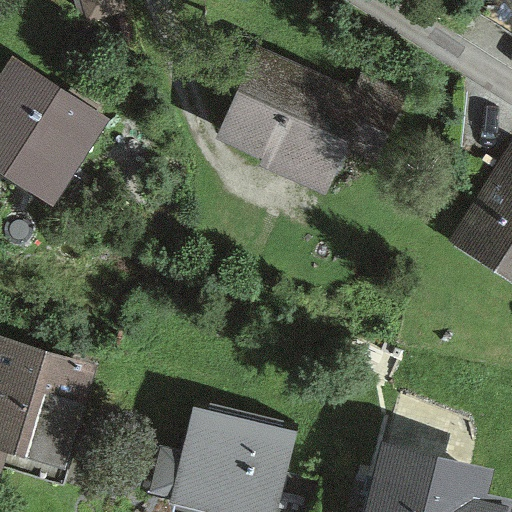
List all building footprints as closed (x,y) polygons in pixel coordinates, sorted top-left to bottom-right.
[(123,0),(79,0),(84,18),(126,8),(123,0)] [(354,88),(255,43),(218,131),(261,152),(257,160),(330,189),(349,145),(377,157),(404,92),(362,72),(354,88)] [(109,114),(13,52),(0,71),(0,163),(55,197),(109,114)] [(511,140),(452,232),(511,271),(511,140)] [(101,360),(0,328),(0,461),(65,483),(101,360)] [(277,511),(300,427),(193,400),(168,497),(225,511),(277,511)] [(487,466),(386,440),(367,511),(500,511),(503,500),(479,494),(487,466)]
